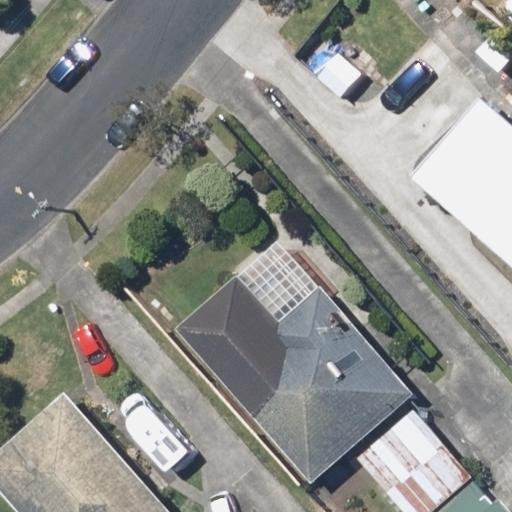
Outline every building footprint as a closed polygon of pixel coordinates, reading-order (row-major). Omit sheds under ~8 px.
[(511,131),(483,106),(412,189),(511,274),(511,131)] [(278,252),(179,339),(315,493),(414,405),(278,252)] [(175,511),(78,395),(0,461),(0,496),(13,511),(175,511)] [(441,511),(473,483),(413,416),(360,464),(404,511),(441,511)] [(507,511),(484,488),(457,511),(507,511)]
